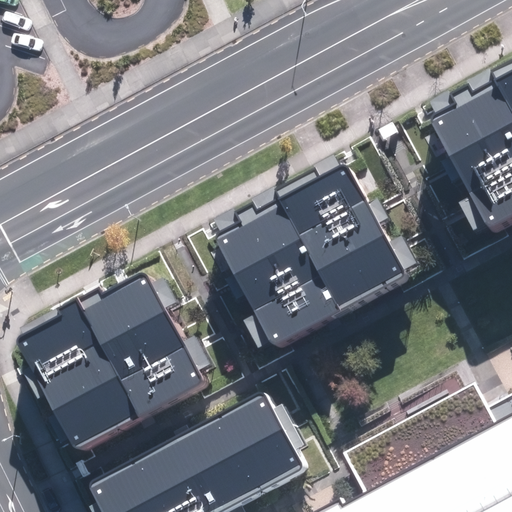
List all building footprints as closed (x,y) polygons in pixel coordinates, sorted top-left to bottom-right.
[(511,95),(441,133),(499,241),(511,234),(511,95)] [(356,175),(224,245),(282,353),(414,283),(356,175)] [(90,458),(214,392),(155,283),(31,349),(90,458)] [(511,511),(511,394),(487,407),(474,382),(344,452),(365,493),(342,505),(340,499),(315,511),(511,511)] [(274,401),(102,493),(112,511),(237,511),(312,472),(274,401)]
